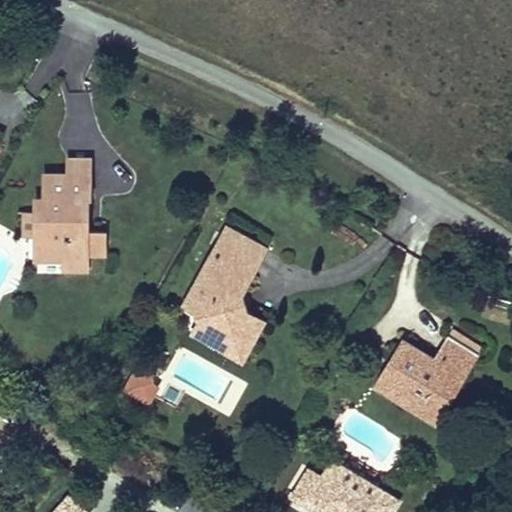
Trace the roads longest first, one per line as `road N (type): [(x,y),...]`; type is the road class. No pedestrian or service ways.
road 1 (residential): [(56,0),(276,105),(511,243)]
road 2 (unknown): [(14,387),(157,511)]
